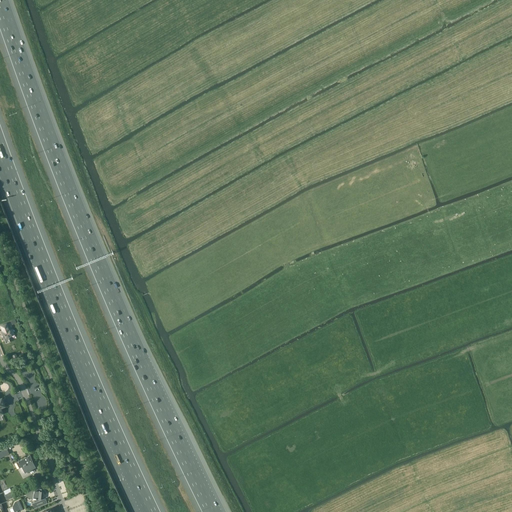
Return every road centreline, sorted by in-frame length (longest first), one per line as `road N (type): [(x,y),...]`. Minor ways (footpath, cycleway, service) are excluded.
road 1 (motorway): [(213,511),(109,291),(0,0)]
road 2 (motorway): [(0,153),(151,511)]
road 3 (tertiary): [(65,511),(24,392),(0,356)]
